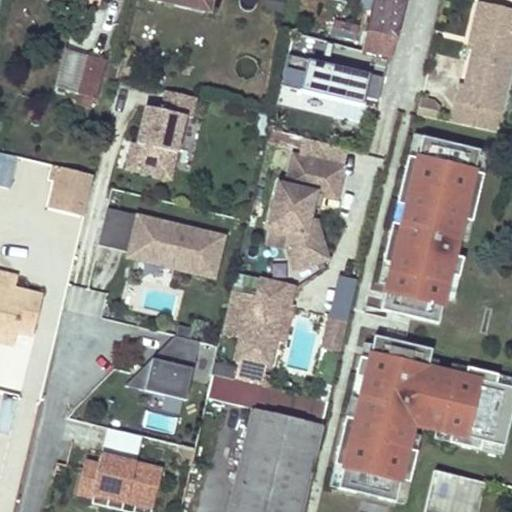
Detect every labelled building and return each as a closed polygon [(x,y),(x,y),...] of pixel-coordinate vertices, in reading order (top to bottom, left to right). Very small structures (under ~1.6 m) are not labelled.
[(164,0),(208,10),(210,0),(164,0)] [(374,0),(363,51),(390,57),(400,13),(394,11),(396,0),(374,0)] [(396,0),(394,11),(400,13),(402,0),(396,0)] [(503,18),(506,6),(479,1),(476,13),(503,18)] [(461,83),(457,101),(499,110),(511,53),(511,7),(506,6),(503,18),(476,13),(471,36),(476,37),(473,50),(466,84),(461,83)] [(384,76),(287,54),(280,85),(377,107),(384,76)] [(74,93),(84,95),(94,98),(104,60),(84,55),(74,93)] [(170,178),(184,116),(191,117),(196,97),(166,90),(162,109),(146,105),(137,143),(131,169),(170,178)] [(417,155),(423,134),(413,131),(408,153),(417,155)] [(472,219),(484,172),(475,169),(480,147),(423,134),(417,155),(408,153),(397,201),(406,203),(402,222),(392,220),(383,259),(392,261),(387,281),(381,308),(438,322),(445,296),(450,273),(459,275),(464,256),(455,254),(459,237),(463,217),(472,219)] [(131,169),(137,143),(132,142),(126,167),(131,169)] [(484,172),(489,149),(480,147),(475,169),(484,172)] [(338,197),(345,166),(294,154),(287,184),(280,182),(270,223),(291,229),(288,243),(304,269),(334,251),(316,221),(310,219),(313,206),(316,192),(324,194),(338,197)] [(0,155),(0,185),(9,188),(16,159),(0,155)] [(94,176),(62,167),(52,208),(85,215),(94,176)] [(324,194),(316,192),(313,206),(321,208),(324,194)] [(402,222),(406,203),(397,201),(392,220),(402,222)] [(214,278),(224,236),(107,208),(98,246),(129,253),(130,249),(141,251),(139,261),(214,278)] [(468,239),(472,219),(463,217),(459,237),(468,239)] [(387,281),(392,261),(383,259),(378,279),(387,281)] [(0,327),(15,331),(16,329),(32,333),(41,296),(15,290),(18,277),(0,272),(0,327)] [(454,298),(459,275),(450,273),(445,296),(454,298)] [(270,365),(285,302),(291,303),(295,286),(262,278),(258,294),(233,289),(222,332),(242,337),(237,357),(270,365)] [(340,352),(348,320),(330,315),(322,348),(340,352)] [(0,340),(13,343),(15,331),(0,327),(0,340)] [(504,445),(511,412),(511,385),(496,382),(499,373),(467,365),(465,374),(450,371),(437,368),(428,366),(430,357),(432,348),(375,334),(373,343),(369,357),(360,355),(355,375),(365,377),(355,417),(346,415),(334,463),(343,465),(338,487),(396,501),(401,479),(408,447),(412,432),(414,423),(436,428),(451,432),(449,441),(480,449),(483,440),(504,445)] [(186,401),(200,342),(175,336),(171,340),(171,341),(166,363),(153,359),(125,387),(186,401)] [(171,341),(171,340),(153,359),(166,363),(171,341)] [(369,357),(373,343),(363,341),(360,355),(369,357)] [(437,368),(439,359),(430,357),(428,366),(437,368)] [(465,374),(467,365),(452,362),(450,371),(465,374)] [(511,385),(511,376),(499,373),(496,382),(511,385)] [(355,417),(365,377),(355,375),(346,415),(355,417)] [(302,511),(323,425),(253,408),(228,511),(302,511)] [(449,441),(451,432),(436,428),(434,437),(449,441)] [(136,464),(142,438),(108,430),(102,456),(136,464)] [(417,449),(421,434),(412,432),(408,447),(417,449)] [(502,454),(504,445),(483,440),(480,449),(502,454)] [(156,498),(163,470),(136,464),(102,456),(101,456),(99,465),(85,462),(78,494),(94,498),(95,492),(138,503),(140,495),(156,498)] [(338,487),(343,465),(334,463),(329,485),(338,487)] [(475,511),(483,483),(433,470),(429,488),(423,511),(475,511)] [(405,503),(410,481),(401,479),(396,501),(405,503)] [(153,511),(156,498),(140,495),(138,503),(95,492),(94,498),(153,511)]
